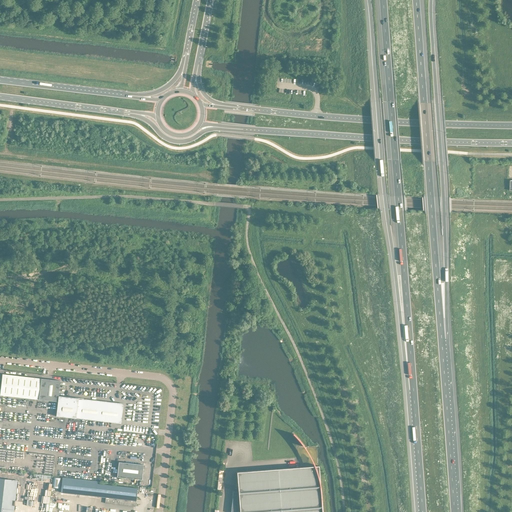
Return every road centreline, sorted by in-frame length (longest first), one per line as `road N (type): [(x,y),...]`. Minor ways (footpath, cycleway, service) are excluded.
road 1 (motorway): [(368,0),(385,210),(413,390)]
road 2 (motorway): [(382,0),(413,390)]
road 3 (motorway): [(441,342),(415,0)]
road 4 (motorway): [(441,342),(443,199),(430,0)]
road 5 (unclassified): [(158,511),(173,384),(0,360)]
road 6 (trunk): [(213,128),(511,143)]
road 7 (trunk): [(511,128),(217,108)]
road 8 (track): [(6,156),(205,177)]
road 9 (motorway): [(454,511),(441,342)]
road 10 (primary): [(126,98),(0,82)]
road 11 (primary): [(0,97),(124,112)]
road 12 (motorway): [(413,390),(422,511)]
